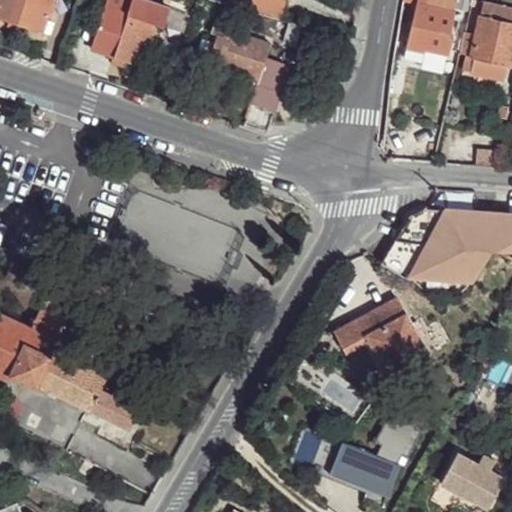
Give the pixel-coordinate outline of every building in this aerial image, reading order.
[(0,0),(0,16),(5,19),(30,27),(41,30),(50,0),(0,0)] [(155,3),(146,0),(106,0),(90,48),(111,55),(126,60),(140,65),(152,27),(161,28),(167,7),(155,3)] [(226,0),(226,1),(238,5),(249,8),(280,17),(284,0),(226,0)] [(455,0),(420,0),(420,2),(417,2),(416,4),(406,47),(423,51),(425,48),(448,54),(452,35),(450,35),(454,20),(456,10),(454,8),(456,1),(455,0)] [(511,7),(485,1),(479,32),(474,55),(471,70),(505,77),(508,63),(511,64),(511,61),(511,7)] [(30,27),(5,19),(1,28),(25,36),(30,27)] [(229,25),(216,20),(213,32),(218,35),(210,63),(259,78),(267,57),(271,42),(227,29),(229,25)] [(459,52),(474,55),(479,32),(465,29),(459,52)] [(126,60),(111,55),(109,62),(124,67),(126,60)] [(291,64),(267,57),(259,78),(258,83),(283,91),(291,64)] [(283,91),(258,83),(251,104),(276,112),(283,91)] [(276,112),(251,104),(246,119),(244,127),(269,135),(276,112)] [(246,119),(235,117),(233,123),(244,127),(246,119)] [(428,210),(412,217),(383,268),(406,279),(473,284),(493,252),(511,253),(511,216),(436,210),(428,210)] [(53,350),(70,311),(44,298),(30,326),(0,312),(0,373),(10,378),(12,374),(37,386),(38,384),(53,350)] [(399,302),(337,334),(347,355),(371,343),(391,378),(428,359),(399,302)] [(352,355),(361,374),(374,368),(365,349),(352,355)] [(107,377),(53,350),(38,384),(129,429),(138,409),(101,390),(107,377)] [(370,491),(366,502),(385,509),(403,465),(401,462),(404,456),(410,459),(433,414),(407,399),(396,418),(392,416),(377,443),(383,447),(378,456),(345,443),(332,475),(370,491)] [(445,482),(491,506),(508,476),(494,468),(498,459),(485,452),(481,460),(462,451),(445,482)] [(508,476),(511,468),(511,465),(498,459),(494,468),(508,476)]
